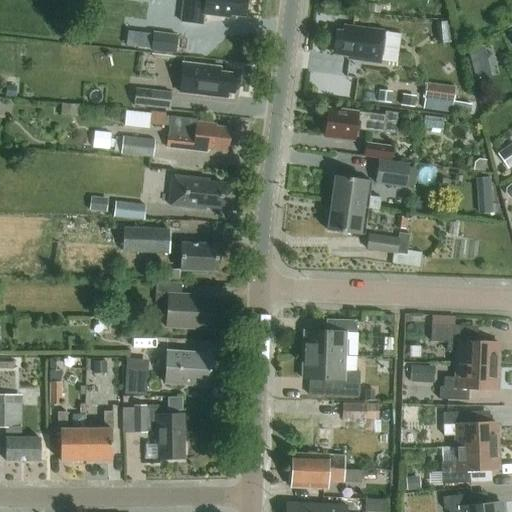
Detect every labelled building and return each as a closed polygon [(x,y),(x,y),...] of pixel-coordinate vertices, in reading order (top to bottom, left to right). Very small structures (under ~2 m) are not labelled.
[(244,18),(246,0),(183,0),(181,23),(202,25),(203,15),(230,19),(230,16),(244,18)] [(366,5),(366,13),(379,14),(380,6),(366,5)] [(380,65),(384,33),(343,27),(342,33),(335,32),(332,50),(339,51),(338,56),(348,58),(347,61),(380,65)] [(151,50),(150,52),(175,54),(177,35),(153,32),(152,34),(151,50)] [(484,48),(467,52),(470,63),(486,59),(484,48)] [(233,94),(235,74),(219,72),(219,68),(181,63),(178,93),(225,98),(226,93),(233,94)] [(426,84),(424,100),(453,103),(453,102),(455,88),(426,84)] [(5,88),(4,99),(15,100),(16,89),(5,88)] [(136,89),(134,106),(169,110),(171,93),(150,91),(136,89)] [(378,91),(377,102),(391,104),(392,92),(378,91)] [(402,95),(401,106),(413,107),(415,97),(402,95)] [(453,103),(452,113),(472,116),(473,105),(453,102),(453,103)] [(381,135),(381,134),(394,135),(397,114),(384,112),(383,117),(343,111),(343,113),(327,111),(323,136),(339,139),(339,141),(353,143),(354,131),(381,135)] [(148,126),(163,128),(164,115),(149,113),(148,126)] [(169,118),(167,135),(166,135),(165,147),(206,152),(207,148),(227,150),(229,129),(214,128),(215,124),(196,122),(196,120),(169,118)] [(153,157),(155,140),(123,137),(121,153),(153,157)] [(392,161),(394,148),(366,144),(364,157),(392,161)] [(510,171),(511,169),(511,146),(499,156),(510,171)] [(405,188),(408,164),(378,160),(374,183),(405,188)] [(474,164),(473,172),(484,174),(486,162),(478,161),(474,164)] [(220,208),(222,185),(208,183),(208,180),(171,177),(168,206),(205,210),(205,207),(220,208)] [(366,210),(370,182),(335,177),(331,204),(366,210)] [(91,197),(89,211),(106,213),(108,199),(91,197)] [(370,198),(368,210),(380,211),(381,199),(370,198)] [(116,201),(114,216),(143,219),(145,204),(116,201)] [(479,203),(476,203),(477,214),(479,214),(490,213),(490,202),(479,203)] [(363,236),(366,210),(331,204),(327,231),(363,236)] [(405,229),(407,218),(399,216),(397,228),(405,229)] [(468,258),(503,258),(503,222),(468,222),(468,258)] [(62,243),(103,243),(103,223),(62,223),(62,243)] [(139,253),(139,252),(180,254),(179,271),(216,273),(217,246),(180,244),(180,246),(167,245),(168,231),(123,228),(122,253),(139,253)] [(408,234),(398,233),(397,237),(367,234),(365,250),(392,253),(391,264),(418,268),(420,252),(406,251),(408,234)] [(154,303),(166,304),(165,329),(213,332),(215,297),(180,295),(181,284),(155,283),(154,303)] [(497,367),(498,344),(470,343),(471,327),(454,326),(454,318),(431,317),(430,342),(447,343),(446,352),(456,352),(456,366),(497,367)] [(304,331),(303,355),(326,356),(344,357),(345,333),(356,334),(356,321),(326,320),(325,332),(304,331)] [(345,333),(344,357),(356,358),(357,334),(356,334),(345,333)] [(208,387),(210,355),(166,352),(164,384),(208,387)] [(303,355),(302,380),(323,380),(322,396),(358,398),(359,372),(356,372),(343,372),(344,357),(326,356),(303,355)] [(344,357),(343,372),(356,372),(356,358),(344,357)] [(106,362),(93,362),(94,374),(106,374),(106,362)] [(125,364),(124,395),(146,396),(147,393),(148,364),(134,363),(134,365),(127,364),(125,364)] [(426,382),(426,366),(410,365),(410,382),(426,382)] [(496,390),(497,367),(456,366),(455,378),(443,378),(443,388),(439,388),(438,400),(467,401),(468,389),(496,390)] [(50,403),(62,404),(62,382),(50,382),(50,403)] [(365,390),(365,401),(374,401),(374,390),(365,390)] [(5,461),(39,461),(39,439),(20,439),(21,397),(0,397),(0,428),(7,428),(7,439),(5,439),(5,461)] [(167,398),(167,411),(181,411),(181,398),(167,398)] [(341,403),(341,419),(357,419),(377,420),(378,404),(341,403)] [(134,407),(134,434),(145,434),(145,431),(157,431),(157,445),(157,460),(183,460),(183,423),(183,414),(157,415),(157,406),(145,406),(145,407),(134,407)] [(102,430),(84,430),(84,461),(111,461),(111,430),(112,430),(112,412),(102,412),(102,430)] [(497,447),(496,423),(468,425),(467,412),(442,414),(443,426),(455,426),(456,448),(497,447)] [(66,413),(56,413),(56,430),(59,430),(59,461),(84,461),(84,430),(66,430),(66,413)] [(497,447),(456,448),(456,462),(440,463),(441,484),(470,483),(470,471),(498,470),(497,447)] [(344,469),(344,457),(328,456),(292,455),(291,471),(309,472),(310,475),(323,476),(324,472),(327,472),(327,468),(344,469)] [(344,470),(344,469),(327,468),(327,472),(324,472),(323,476),(310,475),(309,472),(291,471),(290,488),(326,490),(326,482),(358,483),(359,470),(344,470)] [(416,477),(405,478),(406,491),(417,490),(416,477)] [(471,494),(442,498),(443,510),(447,510),(447,511),(501,511),(500,503),(472,506),(471,494)] [(386,511),(387,501),(365,501),(364,511),(386,511)] [(346,511),(347,506),(286,503),(285,511),(346,511)]
